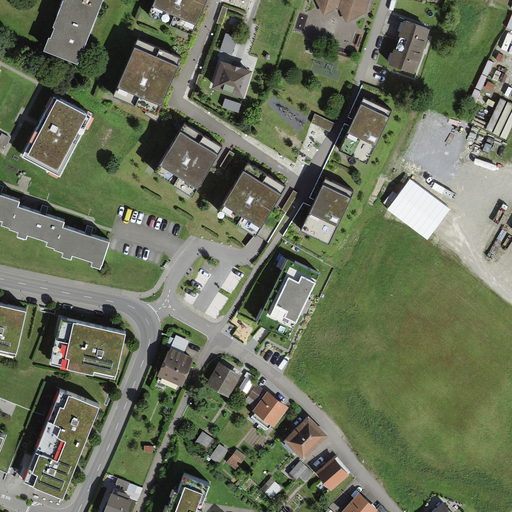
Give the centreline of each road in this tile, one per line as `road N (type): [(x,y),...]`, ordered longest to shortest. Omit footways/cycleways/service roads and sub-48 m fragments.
road 1 (residential): [(144,320),(166,303),(254,360),(307,404),(397,511)]
road 2 (unknown): [(511,179),(476,176),(413,144),(400,185),(511,280)]
road 3 (residential): [(77,511),(141,363),(144,320)]
road 4 (residential): [(144,320),(127,306),(0,278)]
